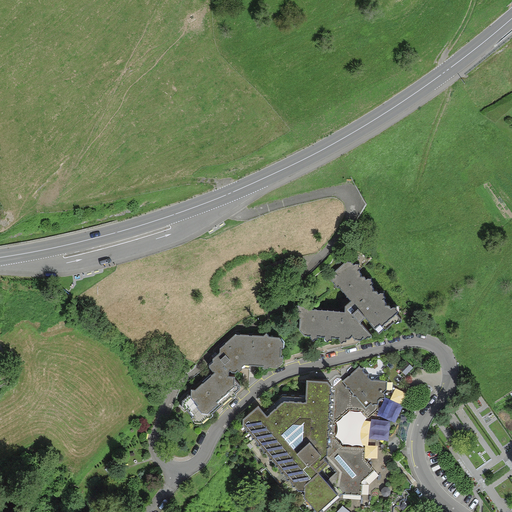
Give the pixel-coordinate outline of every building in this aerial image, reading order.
[(424,306),(365,258),(347,280),(385,310),(311,306),(324,327),(323,331),(406,336),(406,328),(407,328),(424,306)] [(210,363),(217,372),(193,393),(210,412),(248,378),(240,369),(248,362),(288,363),(289,335),(236,333),(220,347),(222,349),(213,356),(215,359),(210,363)] [(334,376),(305,374),(304,398),(303,397),(284,396),(267,412),(258,402),(239,420),(320,506),(365,464),(346,444),(330,444),(332,401),(336,405),(357,414),(380,392),(350,361),(334,376)] [(378,452),(383,445),(375,438),(361,453),(379,469),(387,460),(378,452)] [(377,491),(387,485),(378,470),(368,476),(377,491)]
